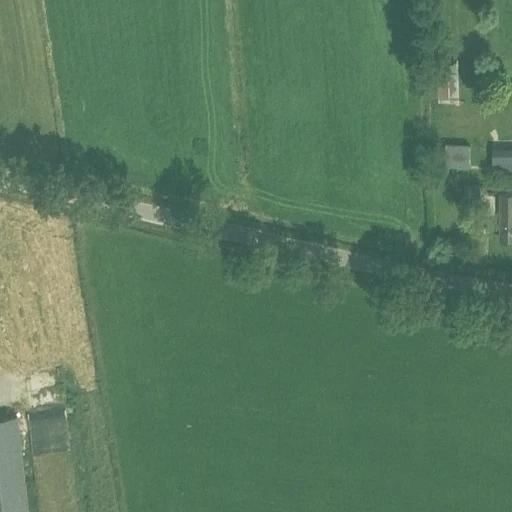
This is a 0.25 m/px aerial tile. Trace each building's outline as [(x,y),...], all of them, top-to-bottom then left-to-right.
[(436,79),(435,96),(455,96),(455,80),(436,79)] [(466,107),(466,128),(479,128),(479,107),(466,107)] [(470,167),(471,149),(471,146),(448,145),(446,165),(470,167)] [(511,153),(492,154),(492,169),(511,169),(511,153)] [(440,178),(440,196),(451,195),(450,178),(440,178)] [(481,185),(465,185),(464,197),(481,198),(481,185)] [(511,193),(500,193),(500,240),(511,240),(511,193)] [(0,511),(27,511),(17,415),(0,417),(0,511)]
